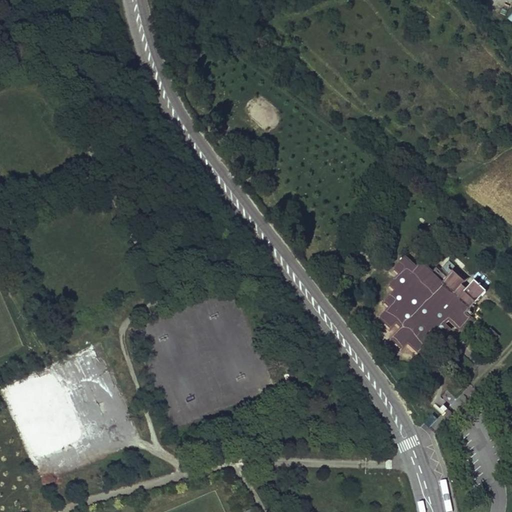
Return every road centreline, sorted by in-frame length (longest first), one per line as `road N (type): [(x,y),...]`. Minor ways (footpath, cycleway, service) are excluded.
road 1 (unclassified): [(436,511),(421,458),(382,381),(192,132),(153,51),(141,0)]
road 2 (unclassified): [(127,0),(144,65),(178,137),(371,391),(402,445),(421,511)]
